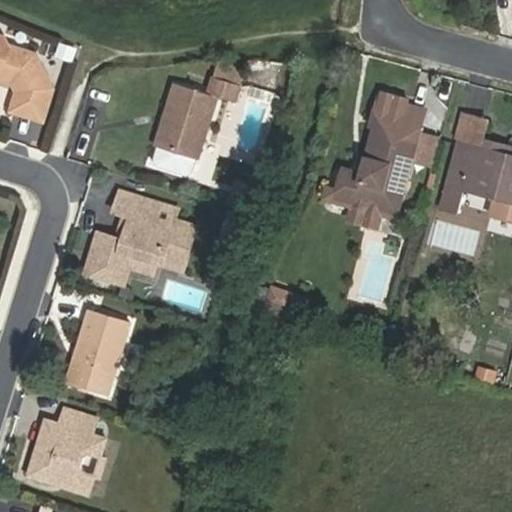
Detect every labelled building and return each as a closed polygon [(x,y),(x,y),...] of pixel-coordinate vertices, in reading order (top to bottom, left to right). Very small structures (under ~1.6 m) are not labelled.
[(0,79),(8,82),(11,90),(17,92),(13,106),(41,114),(50,84),(38,60),(25,56),(31,37),(4,29),(3,33),(0,32),(0,79)] [(73,61),(78,46),(58,40),(54,55),(73,61)] [(218,62),(214,73),(241,82),(244,70),(218,62)] [(209,90),(176,80),(157,142),(159,143),(165,144),(197,154),(199,155),(218,93),(236,98),(241,82),(214,73),(209,90)] [(352,206),(353,206),(381,214),(382,214),(397,218),(412,161),(419,135),(424,115),(405,110),(408,100),(383,93),(382,98),(379,97),(371,125),(375,127),(362,179),(342,173),(334,201),(352,206)] [(454,142),(459,143),(481,149),(488,122),(461,114),(454,142)] [(419,135),(412,161),(434,167),(441,141),(419,135)] [(165,144),(159,143),(154,159),(155,162),(189,172),(192,171),(197,154),(165,144)] [(499,190),(511,193),(511,156),(481,149),(459,143),(448,184),(497,196),(499,190)] [(244,172),(233,202),(251,208),(261,178),(244,172)] [(463,191),(447,187),(442,207),(457,212),(463,191)] [(177,206),(121,188),(115,207),(126,211),(132,213),(124,237),(119,235),(100,229),(87,269),(125,280),(130,263),(134,251),(158,258),(183,266),(197,223),(174,216),(177,206)] [(353,206),(352,206),(347,224),(376,231),(381,214),(353,206)] [(132,213),(126,211),(119,235),(124,237),(132,213)] [(134,251),(130,263),(154,270),(158,258),(134,251)] [(270,286),(261,309),(281,316),(290,292),(270,286)] [(92,307),(70,380),(109,392),(131,319),(92,307)] [(497,374),(484,369),(480,381),(493,385),(497,374)] [(48,417),(31,473),(56,481),(58,476),(65,478),(68,484),(91,491),(97,472),(86,468),(84,464),(87,454),(91,451),(102,455),(108,435),(95,431),(99,416),(67,406),(62,421),(48,417)] [(97,472),(103,473),(108,457),(102,455),(91,451),(87,454),(84,464),(86,468),(97,472)]
